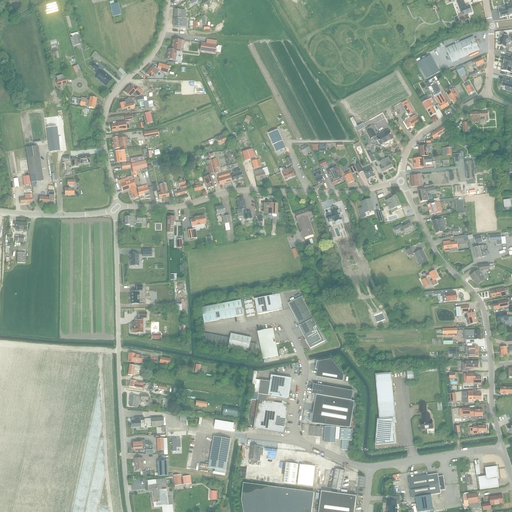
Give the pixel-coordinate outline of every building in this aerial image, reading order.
[(463,0),(461,0),(457,2),(461,12),(463,12),(464,14),(459,16),(461,21),(461,22),(469,19),(467,14),(468,14),(469,14),(471,13),(472,12),(470,6),(466,7),(463,0)] [(110,5),(113,16),(121,14),(118,3),(110,5)] [(505,8),(498,10),(500,18),(509,16),(506,6),(504,7),(505,8)] [(174,27),(186,27),(187,19),(181,19),(181,10),(174,9),(174,27)] [(501,34),(498,45),(506,47),(508,40),(509,41),(511,42),(511,34),(510,37),(508,37),(509,36),(501,34)] [(473,36),(446,48),(447,51),(450,59),(452,62),(479,50),(473,36)] [(166,59),(175,61),(176,51),(183,51),(183,48),(182,48),(182,44),(184,44),(184,40),(173,39),(172,50),(167,49),(166,59)] [(201,43),(200,51),(215,53),(216,45),(201,43)] [(431,55),(418,63),(426,78),(440,71),(431,55)] [(503,64),(511,66),(511,55),(511,56),(511,59),(505,57),(505,58),(503,64)] [(474,61),(472,62),(471,61),(462,65),(464,68),(473,64),(473,65),(472,65),(473,68),(477,66),(484,63),(481,58),(474,61)] [(95,62),(94,64),(95,64),(95,65),(99,68),(102,70),(103,70),(105,67),(100,63),(95,62)] [(159,63),(157,69),(158,70),(160,71),(159,71),(167,74),(169,67),(159,63)] [(511,70),(511,71),(511,70),(511,66),(503,64),(501,70),(501,71),(507,72),(506,76),(511,77),(511,70)] [(153,65),(146,74),(150,77),(151,76),(152,77),(154,75),(155,76),(159,71),(160,71),(158,70),(157,69),(156,68),(153,65)] [(456,68),(459,73),(465,71),(462,65),(456,68)] [(96,78),(105,86),(112,77),(103,70),(102,70),(96,78)] [(57,81),(58,86),(67,84),(65,78),(57,81)] [(433,90),(431,91),(433,95),(441,90),(436,84),(433,78),(428,81),(433,90)] [(511,91),(511,79),(510,79),(509,82),(503,80),(501,86),(506,88),(505,90),(511,92),(511,91)] [(469,83),(464,86),(469,95),(470,94),(471,94),(472,94),(472,93),(474,92),(469,83)] [(130,85),(124,91),(130,96),(132,94),(135,96),(136,96),(137,95),(139,96),(142,92),(138,87),(135,90),(130,85)] [(452,100),(454,103),(459,100),(457,97),(458,96),(453,88),(446,92),(451,100),(452,100)] [(442,94),(435,98),(438,103),(442,110),(449,106),(445,98),(442,94)] [(88,107),(95,109),(97,98),(90,97),(89,101),(81,100),(80,105),(88,107)] [(143,97),(136,98),(137,103),(139,103),(140,107),(144,107),(144,109),(150,107),(150,104),(153,104),(152,101),(148,102),(148,101),(147,101),(144,101),(143,97)] [(121,103),(122,109),(127,108),(127,110),(135,108),(132,98),(127,98),(128,99),(124,100),(125,102),(121,103)] [(431,98),(422,103),(426,110),(427,110),(431,116),(436,113),(432,107),(433,106),(431,102),(433,101),(431,98)] [(407,100),(401,103),(408,115),(413,112),(407,100)] [(481,121),(480,117),(485,117),(485,120),(488,120),(487,111),(479,112),(470,112),(470,122),(481,121)] [(404,122),(407,128),(412,125),(413,127),(420,123),(416,115),(404,122)] [(118,131),(127,130),(126,122),(117,123),(117,124),(111,125),(112,131),(118,131)] [(357,126),(355,128),(357,132),(365,127),(363,123),(357,126)] [(376,135),(371,126),(366,129),(371,138),(376,135)] [(431,135),(434,139),(447,131),(446,130),(444,126),(431,135)] [(57,127),(47,128),(50,152),(60,151),(57,127)] [(278,130),(268,134),(276,152),(286,148),(278,130)] [(377,137),(382,146),(386,144),(386,143),(386,142),(389,140),(390,141),(393,140),(392,139),(393,138),(389,130),(377,137)] [(215,138),(215,139),(217,138),(219,144),(226,141),(223,134),(215,138)] [(113,138),(115,149),(120,148),(131,146),(131,144),(130,144),(129,140),(130,140),(130,139),(127,139),(126,137),(121,138),(120,137),(113,138)] [(306,145),(300,148),(301,149),(300,149),(302,153),(306,150),(308,154),(311,152),(308,146),(307,146),(306,145)] [(430,151),(430,148),(431,148),(431,145),(425,145),(425,146),(420,146),(420,156),(428,156),(428,152),(429,152),(430,151)] [(38,146),(26,148),(27,158),(28,158),(31,178),(32,182),(31,183),(32,188),(36,187),(35,182),(44,181),(43,178),(40,156),(38,146)] [(254,157),(252,149),(242,152),(245,161),(254,157)] [(124,150),(115,152),(117,163),(126,161),(124,150)] [(78,166),(78,164),(80,163),(81,164),(91,163),(90,155),(80,156),(80,160),(77,160),(72,160),(73,167),(78,166)] [(414,159),(413,159),(414,168),(423,167),(425,167),(425,163),(435,162),(435,161),(438,160),(438,156),(414,159)] [(220,167),(217,158),(211,160),(215,173),(219,172),(217,168),(220,167)] [(392,167),(388,159),(388,158),(385,159),(380,162),(382,166),(380,167),(382,172),(392,167)] [(259,159),(252,161),(253,168),(262,166),(259,159)] [(147,167),(145,160),(135,163),(137,170),(147,167)] [(466,165),(467,180),(470,180),(470,181),(467,181),(467,184),(475,184),(475,174),(483,173),(483,170),(493,169),(493,167),(476,169),(475,165),(474,165),(473,161),(466,162),(466,165)] [(355,166),(359,173),(364,171),(360,163),(355,166)] [(329,178),(334,186),(344,181),(340,173),(339,173),(336,167),(327,171),(330,178),(329,178)] [(263,169),(254,172),(256,178),(256,180),(264,178),(265,178),(264,175),(268,174),(267,168),(263,169)] [(280,169),(281,172),(282,171),(286,180),(294,176),(291,168),(285,170),(284,168),(282,169),(282,168),(280,169)] [(363,172),(367,180),(375,176),(371,168),(363,172)] [(231,175),(233,180),(243,178),(241,172),(240,173),(240,169),(233,171),(234,174),(231,175)] [(321,175),(322,174),(320,169),(312,173),(315,178),(318,185),(324,182),(321,175)] [(344,174),(349,183),(354,180),(349,171),(344,174)] [(218,179),(219,185),(231,181),(229,172),(218,175),(219,179),(218,179)] [(416,175),(410,176),(412,187),(421,186),(420,178),(421,178),(421,174),(416,174),(416,175)] [(204,177),(207,188),(214,186),(211,175),(204,177)] [(196,186),(193,187),(194,192),(204,189),(201,181),(202,181),(201,177),(199,178),(198,179),(199,182),(195,183),(196,186)] [(127,178),(119,181),(122,192),(130,189),(132,195),(130,195),(131,199),(133,198),(133,199),(138,197),(135,187),(133,179),(128,181),(127,178)] [(175,190),(174,190),(175,197),(188,194),(185,181),(184,179),(177,181),(178,183),(179,186),(180,186),(181,190),(177,191),(176,190),(175,190)] [(69,189),(65,188),(65,195),(74,195),(74,188),(74,185),(74,180),(67,180),(67,185),(68,185),(69,185),(69,189)] [(161,192),(158,193),(159,198),(169,197),(167,187),(166,187),(166,184),(160,185),(160,189),(161,192)] [(149,193),(147,185),(137,188),(138,190),(138,191),(139,196),(145,194),(145,195),(146,195),(149,195),(149,194),(149,193)] [(427,195),(436,193),(435,187),(425,189),(418,191),(421,202),(428,200),(427,195)] [(40,203),(54,204),(55,192),(53,192),(53,190),(49,190),(49,197),(45,197),(40,197),(40,203)] [(25,195),(25,198),(20,198),(21,204),(33,203),(32,194),(25,195)] [(387,200),(392,213),(402,208),(396,195),(393,197),(394,198),(392,199),(391,198),(387,200)] [(363,207),(358,209),(361,218),(365,217),(364,213),(373,210),(370,199),(361,202),(363,207)] [(239,209),(237,210),(237,214),(243,213),(244,212),(245,219),(252,218),(251,211),(246,212),(245,208),(246,208),(244,200),(238,201),(239,209)] [(429,204),(428,204),(430,214),(443,211),(440,202),(438,202),(438,201),(435,202),(434,200),(428,201),(429,204)] [(456,201),(457,210),(465,209),(465,208),(464,208),(463,200),(458,200),(456,201)] [(272,212),(272,215),(273,216),(276,217),(277,204),(264,203),(264,213),(267,214),(268,212),(272,212)] [(216,208),(217,214),(221,213),(221,217),(223,217),(224,224),(230,222),(229,215),(225,216),(223,206),(216,208)] [(308,217),(312,216),(309,208),(295,213),(304,237),(314,234),(308,217)] [(332,214),(326,216),(329,222),(334,221),(335,222),(336,225),(342,222),(341,220),(342,219),(338,209),(331,211),(332,214)] [(131,226),(134,226),(134,216),(125,216),(125,225),(131,225),(131,226)] [(194,219),(190,220),(191,226),(205,224),(204,216),(194,217),(194,219)] [(443,231),(442,226),(443,226),(441,221),(440,221),(440,219),(432,221),(436,233),(443,231)] [(16,230),(27,231),(28,223),(16,222),(16,230)] [(402,224),(394,228),(396,234),(401,231),(401,232),(405,231),(406,233),(413,229),(410,223),(403,227),(402,224)] [(501,234),(489,235),(489,241),(495,241),(496,245),(502,244),(501,234)] [(449,249),(449,248),(458,247),(457,242),(468,241),(467,236),(467,235),(454,237),(455,242),(450,243),(450,241),(443,242),(444,249),(445,249),(445,250),(446,250),(449,250),(449,249)] [(481,235),(474,237),(475,244),(482,242),(482,241),(486,240),(485,236),(484,236),(484,235),(481,236),(481,235)] [(415,253),(421,264),(428,261),(422,249),(415,253)] [(17,263),(25,263),(25,253),(17,253),(17,263)] [(130,258),(130,262),(130,266),(135,266),(135,269),(141,269),(141,265),(139,266),(139,254),(130,254),(130,258)] [(470,276),(472,280),(473,279),(477,285),(484,280),(478,270),(470,276)] [(433,280),(431,281),(433,285),(437,283),(435,279),(438,278),(434,271),(429,273),(429,274),(426,275),(427,278),(431,276),(433,280)] [(422,280),(425,287),(430,285),(426,278),(422,280)] [(490,292),(491,297),(497,296),(497,297),(505,296),(504,288),(495,290),(495,291),(490,292)] [(452,289),(434,291),(434,295),(442,294),(442,301),(457,300),(456,292),(452,293),(452,289)] [(137,292),(131,292),(131,304),(139,304),(139,290),(137,290),(137,292)] [(279,294),(267,296),(270,312),(282,310),(279,294)] [(270,312),(267,296),(255,299),(257,310),(258,314),(270,312)] [(299,326),(310,349),(325,341),(302,296),(288,303),(299,326)] [(241,300),(231,302),(234,317),(244,315),(241,300)] [(244,301),(247,317),(255,315),(252,300),(250,300),(244,301)] [(494,310),(509,307),(507,300),(498,302),(498,304),(493,305),(494,310)] [(231,302),(221,304),(224,319),(234,317),(231,302)] [(211,306),(214,321),(224,319),(221,304),(211,306)] [(204,323),(214,321),(211,306),(201,308),(204,323)] [(468,317),(465,318),(468,325),(470,324),(477,322),(474,312),(469,314),(469,312),(469,306),(461,306),(461,307),(456,307),(457,317),(462,316),(461,312),(466,312),(467,314),(468,317)] [(130,330),(130,331),(131,331),(131,333),(135,333),(143,333),(143,318),(147,318),(147,313),(138,313),(138,318),(139,318),(139,320),(135,320),(135,327),(131,327),(131,328),(130,329),(130,330)] [(506,313),(496,314),(498,322),(503,321),(504,321),(505,325),(511,323),(511,316),(507,317),(506,313)] [(257,331),(263,359),(278,356),(276,342),(274,342),(273,338),(275,338),(273,328),(257,331)] [(481,330),(465,331),(465,334),(468,334),(468,340),(481,339),(481,330)] [(228,347),(238,349),(241,336),(231,334),(230,338),(228,347)] [(241,336),(238,349),(248,351),(250,343),(251,338),(241,336)] [(500,347),(501,356),(507,355),(507,353),(509,352),(509,351),(511,350),(511,346),(509,346),(509,349),(507,349),(507,346),(500,347)] [(128,362),(135,363),(141,363),(142,356),(136,355),(136,354),(129,353),(128,362)] [(316,377),(343,381),(344,375),(331,360),(330,359),(319,362),(317,362),(316,369),(318,370),(316,377)] [(469,371),(469,368),(479,368),(479,362),(471,362),(471,361),(465,361),(465,362),(462,362),(462,371),(469,371)] [(128,374),(133,375),(134,369),(140,370),(140,366),(135,365),(130,365),(128,374)] [(379,419),(377,419),(375,445),(395,443),(393,418),(395,418),(391,373),(375,374),(379,419)] [(466,373),(466,381),(474,381),(474,383),(481,383),(481,377),(474,377),(474,373),(466,373)] [(288,398),(291,378),(271,375),(270,382),(260,380),(255,415),(253,428),(284,433),(288,404),(267,401),(268,395),(288,398)] [(130,387),(136,388),(142,389),(143,383),(131,381),(130,387)] [(314,384),(312,394),(316,395),(320,395),(322,386),(314,384)] [(322,386),(320,395),(328,397),(329,387),(322,386)] [(329,387),(328,397),(336,398),(337,388),(329,387)] [(337,388),(336,398),(343,399),(345,390),(337,388)] [(345,390),(343,399),(351,401),(353,391),(345,390)] [(468,392),(462,392),(462,399),(468,399),(468,400),(481,400),(481,393),(477,393),(477,391),(468,391),(468,392)] [(129,406),(138,406),(139,398),(141,399),(148,400),(149,395),(141,394),(141,397),(139,397),(139,396),(130,395),(129,406)] [(311,414),(310,421),(311,422),(311,423),(350,428),(354,401),(351,401),(343,399),(336,398),(328,397),(320,395),(316,395),(313,414),(311,414)] [(223,416),(237,419),(239,407),(225,405),(223,416)] [(421,424),(422,429),(432,428),(432,420),(430,420),(429,415),(422,415),(423,424),(421,424)] [(151,418),(144,418),(144,417),(135,418),(136,421),(131,421),(132,427),(140,427),(140,423),(144,423),(152,422),(152,426),(164,426),(163,418),(151,418)] [(215,421),(214,429),(233,432),(234,424),(215,421)] [(325,427),(324,443),(335,444),(335,439),(336,427),(325,427)] [(342,440),(342,450),(347,450),(348,440),(352,441),(352,429),(340,429),(339,440),(342,440)] [(208,468),(226,471),(231,439),(214,436),(209,463),(209,465),(208,468)] [(180,438),(171,438),(172,451),(176,451),(176,448),(180,447),(180,438)] [(136,443),(133,443),(133,449),(137,449),(137,451),(142,451),(141,449),(142,449),(142,448),(144,448),(144,447),(145,447),(145,445),(148,445),(148,442),(145,442),(145,440),(136,441),(136,443)] [(259,450),(257,450),(257,446),(251,445),(249,459),(258,460),(259,450)] [(134,459),(135,463),(135,470),(136,470),(137,471),(139,470),(143,470),(143,458),(134,459)] [(157,461),(158,476),(168,476),(167,461),(157,461)] [(486,476),(478,477),(480,490),(499,487),(498,478),(499,478),(497,466),(485,468),(486,476)] [(438,474),(428,475),(431,495),(441,493),(446,493),(443,476),(438,477),(438,474)] [(180,475),(173,475),(174,486),(190,484),(189,476),(182,476),(182,478),(181,478),(180,475)] [(431,495),(428,475),(408,478),(411,498),(431,495)] [(156,484),(148,485),(149,490),(152,490),(153,503),(154,508),(162,507),(162,511),(172,511),(172,505),(168,505),(167,489),(161,490),(161,487),(167,486),(166,478),(155,480),(156,484)] [(241,500),(243,511),(311,511),(314,492),(243,483),(241,500)] [(318,511),(354,511),(356,496),(321,491),(318,511)] [(477,493),(463,495),(465,507),(469,506),(469,509),(479,507),(477,493)] [(431,495),(415,497),(417,511),(420,511),(433,510),(431,495)] [(482,504),(483,510),(491,509),(491,505),(495,505),(496,506),(499,506),(499,504),(503,504),(502,495),(489,497),(490,503),(482,504)] [(396,511),(396,504),(400,504),(400,498),(400,497),(399,497),(389,496),(389,499),(389,501),(387,502),(387,511),(396,511)]
